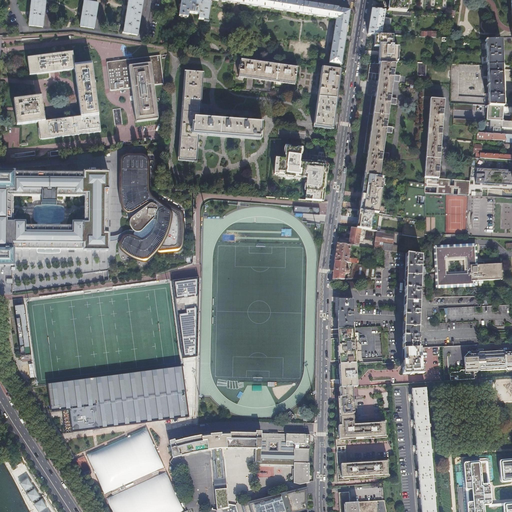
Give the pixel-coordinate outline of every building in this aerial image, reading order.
[(32,0),(29,26),(42,27),(45,2),(32,0)] [(125,0),(118,32),(131,34),(139,0),(125,0)] [(329,7),(325,7),(322,6),(319,5),(319,6),(292,1),(290,0),(290,1),(282,0),(181,0),(179,16),(188,18),(189,13),(199,15),(198,19),(207,21),(210,0),(225,3),(225,2),(323,18),(327,18),(335,20),(335,22),(334,22),(334,25),(335,25),(331,48),(330,48),(330,51),(328,64),(340,66),(343,51),(342,51),(346,26),(347,26),(348,14),(349,11),(337,10),(337,9),(329,7)] [(388,0),(388,2),(387,11),(403,12),(407,12),(407,0),(388,0)] [(501,40),(511,40),(511,0),(510,0),(511,32),(511,37),(494,38),(494,40),(501,40)] [(85,1),(80,26),(94,28),(98,4),(85,1)] [(370,19),(367,35),(374,35),(381,35),(383,24),(388,25),(388,20),(383,19),(385,11),(371,10),(370,19)] [(392,46),(392,36),(381,35),(374,35),(374,47),(378,47),(378,54),(378,64),(395,65),(396,65),(396,62),(397,62),(398,48),(393,48),(393,46),(392,46)] [(501,40),(494,40),(485,40),(485,41),(486,41),(486,51),(482,51),(482,55),(486,55),(487,65),(487,66),(502,65),(501,53),(501,40)] [(42,97),(38,98),(14,101),(17,126),(38,123),(41,140),(101,132),(92,64),(74,66),(73,53),(27,58),(30,76),(75,70),(81,117),(45,122),(43,105),(42,97)] [(159,56),(106,63),(109,92),(131,89),(135,123),(157,120),(153,86),(163,85),(159,56)] [(238,67),(238,70),(239,70),(238,77),(294,85),(297,68),(240,60),(239,67),(238,67)] [(426,63),(418,63),(417,75),(425,76),(426,63)] [(378,64),(370,64),(367,79),(367,82),(368,82),(366,96),(370,96),(369,103),(366,127),(362,153),(367,154),(364,176),(379,178),(382,157),(388,158),(389,154),(382,153),(385,132),(392,133),(392,129),(386,128),(389,102),(396,103),(396,99),(390,99),(393,80),(399,81),(399,77),(393,77),(395,65),(378,64)] [(479,65),(451,64),(450,103),(453,103),(473,105),(485,105),(484,98),(458,96),(459,72),(479,73),(479,65)] [(502,66),(502,65),(487,66),(488,105),(503,106),(503,103),(502,79),(502,66)] [(318,98),(335,100),(337,89),(340,71),(322,68),(318,98)] [(185,72),(179,160),(195,161),(197,135),(259,140),(260,123),(198,119),(201,73),(185,72)] [(333,119),(335,100),(318,98),(314,127),(332,129),(333,119)] [(424,178),(425,178),(438,179),(444,101),(430,99),(424,178)] [(501,135),(502,128),(511,128),(511,121),(511,122),(502,121),(490,120),(489,134),(501,135)] [(511,135),(501,135),(489,134),(477,133),(477,139),(505,141),(505,136),(506,137),(506,142),(511,142),(511,135)] [(299,181),(300,179),(307,180),(306,185),(304,185),(303,190),(306,190),(304,201),(321,203),(323,203),(324,195),(324,190),(323,190),(325,171),(327,171),(327,168),(327,167),(327,166),(326,165),(326,164),(323,164),(320,164),(320,165),(316,164),(313,164),(311,163),(310,163),(309,163),(308,163),(307,163),(306,163),(305,163),(305,164),(299,164),(300,158),(300,152),(302,152),(303,149),(297,148),(296,150),(290,149),(290,147),(284,146),(284,147),(284,148),(283,149),(283,151),(283,152),(283,153),(285,154),(285,158),(282,160),(275,159),(273,175),(278,176),(278,178),(283,178),(283,179),(286,179),(287,180),(289,180),(291,180),(292,180),(295,180),(299,181)] [(150,197),(148,195),(148,190),(148,179),(150,179),(150,167),(148,167),(148,162),(147,160),(145,159),(144,158),(142,157),(128,157),(125,158),(124,158),(123,159),(122,160),(122,161),(121,162),(121,163),(121,183),(121,189),(121,192),(122,199),(123,208),(125,211),(127,214),(130,216),(132,218),(129,223),(130,225),(130,227),(132,230),(134,232),(132,237),(129,236),(127,237),(125,237),(123,239),(122,242),(121,244),(120,247),(121,249),(122,251),(143,261),(146,261),(147,260),(150,256),(150,254),(150,251),(153,248),(156,251),(158,252),(159,253),(160,253),(177,251),(180,249),(182,247),(182,245),(182,217),(181,214),(180,213),(179,211),(156,200),(150,197)] [(476,158),(472,158),(470,177),(476,178),(476,184),(511,185),(511,172),(508,172),(508,171),(484,170),(485,159),(476,158)] [(109,174),(0,172),(0,265),(13,266),(13,250),(108,251),(109,174)] [(361,195),(359,212),(360,212),(379,215),(385,215),(386,211),(384,210),(384,207),(379,206),(383,179),(379,178),(364,176),(361,195)] [(438,179),(425,178),(425,184),(425,193),(469,196),(470,181),(449,180),(438,179)] [(402,218),(404,218),(417,220),(424,221),(425,193),(425,184),(408,182),(402,218)] [(424,230),(424,235),(427,235),(431,235),(467,236),(469,196),(425,193),(424,221),(424,230)] [(319,207),(292,205),(292,212),(318,213),(319,211),(319,207)] [(356,229),(364,230),(368,231),(376,232),(379,215),(360,212),(359,212),(358,220),(356,229)] [(402,236),(424,239),(424,235),(424,230),(416,229),(417,220),(404,218),(402,236)] [(347,239),(349,228),(340,227),(338,238),(347,239)] [(349,237),(348,246),(350,246),(358,247),(360,235),(363,236),(364,230),(356,229),(351,228),(349,237)] [(375,243),(392,245),(393,240),(394,234),(376,232),(375,243)] [(374,249),(383,251),(388,251),(396,253),(397,246),(392,245),(375,243),(374,249)] [(335,258),(335,261),(346,263),(348,263),(349,258),(350,246),(348,246),(337,244),(335,258)] [(502,280),(501,264),(484,265),(484,262),(476,262),(476,265),(475,245),(434,247),(436,288),(474,286),(474,281),(502,280)] [(403,329),(403,349),(405,349),(418,348),(418,340),(419,340),(419,338),(418,338),(420,285),(428,285),(427,257),(424,256),(406,254),(406,266),(405,289),(404,308),(403,329)] [(332,280),(344,280),(345,274),(349,274),(349,272),(349,270),(345,270),(346,263),(335,261),(334,264),(332,280)] [(349,270),(349,272),(351,273),(353,264),(352,264),(348,263),(346,263),(345,270),(349,270)] [(351,273),(350,279),(375,279),(375,267),(358,265),(353,264),(351,273)] [(174,282),(184,357),(197,355),(199,279),(195,279),(174,282)] [(337,329),(338,329),(353,329),(353,300),(338,301),(338,317),(337,329)] [(24,305),(15,306),(21,355),(31,354),(24,305)] [(340,364),(355,364),(355,352),(356,352),(356,344),(356,343),(356,340),(354,340),(353,329),(338,329),(338,334),(338,348),(337,348),(338,357),(339,357),(339,360),(340,364)] [(406,361),(403,361),(404,374),(410,374),(410,375),(412,375),(412,374),(422,373),(420,348),(418,348),(405,349),(406,361)] [(502,349),(495,351),(479,352),(478,354),(475,354),(473,353),(471,353),(470,354),(468,352),(464,357),(465,370),(461,370),(459,373),(451,373),(449,376),(449,381),(482,379),(492,378),(511,377),(511,352),(506,353),(506,352),(504,351),(502,349)] [(353,387),(357,387),(356,364),(355,364),(340,364),(341,383),(341,388),(353,387)] [(181,367),(49,385),(52,412),(62,411),(65,433),(188,417),(182,367),(181,367)] [(353,400),(353,387),(341,388),(339,388),(340,401),(353,400)] [(411,427),(412,426),(414,426),(416,448),(414,446),(413,446),(413,452),(414,452),(417,452),(418,473),(417,471),(415,472),(415,477),(416,477),(419,477),(420,492),(419,492),(418,490),(417,490),(417,496),(418,496),(420,495),(421,511),(435,511),(426,388),(417,389),(411,389),(412,397),(411,395),(409,396),(409,401),(410,401),(412,401),(414,423),(413,421),(411,421),(411,427)] [(357,416),(356,399),(353,400),(340,401),(336,401),(335,440),(336,446),(336,447),(346,447),(346,439),(386,437),(385,423),(354,425),(353,416),(357,416)] [(236,511),(235,506),(228,505),(224,461),(223,460),(223,458),(222,449),(231,448),(240,448),(255,449),(255,465),(294,465),(293,483),(300,484),(309,482),(310,435),(307,435),(273,434),(234,433),(227,433),(221,434),(221,433),(215,433),(210,434),(210,435),(199,436),(194,437),(184,439),(177,441),(169,444),(172,459),(181,456),(191,453),(198,452),(211,450),(212,450),(213,458),(212,461),(216,511),(212,510),(212,509),(207,508),(203,511),(236,511)] [(346,451),(336,452),(338,477),(338,482),(349,481),(349,478),(388,475),(387,462),(347,464),(346,451)] [(83,456),(75,460),(79,469),(87,466),(83,456)] [(511,459),(501,460),(500,461),(500,462),(499,462),(501,481),(501,482),(502,482),(503,482),(511,481),(511,459)] [(492,511),(491,505),(490,484),(488,462),(488,461),(487,461),(486,461),(465,463),(464,463),(463,464),(463,465),(467,511),(492,511)] [(27,495),(28,496),(27,497),(30,502),(31,501),(32,502),(33,501),(35,505),(34,505),(38,511),(40,511),(47,508),(42,500),(41,497),(36,490),(34,486),(29,479),(21,484),(25,492),(26,491),(28,494),(27,495)] [(248,504),(242,506),(243,511),(299,511),(306,510),(307,493),(307,490),(294,493),(294,491),(285,494),(284,493),(279,494),(279,495),(248,503),(248,504)] [(348,492),(338,493),(339,506),(339,511),(386,511),(385,500),(349,503),(348,492)] [(511,511),(511,502),(498,504),(497,504),(497,505),(496,505),(496,506),(496,511),(511,511)]
